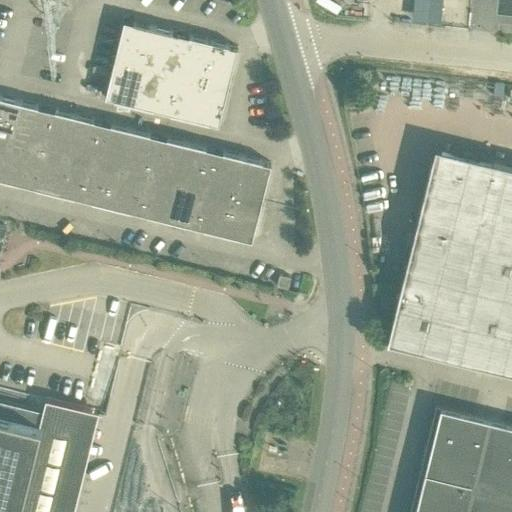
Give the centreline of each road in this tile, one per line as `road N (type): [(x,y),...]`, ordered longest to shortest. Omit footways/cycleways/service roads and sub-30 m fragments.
road 1 (unclassified): [(270,0),(321,176),(340,287),(342,351),(315,511)]
road 2 (unknown): [(171,295),(98,511)]
